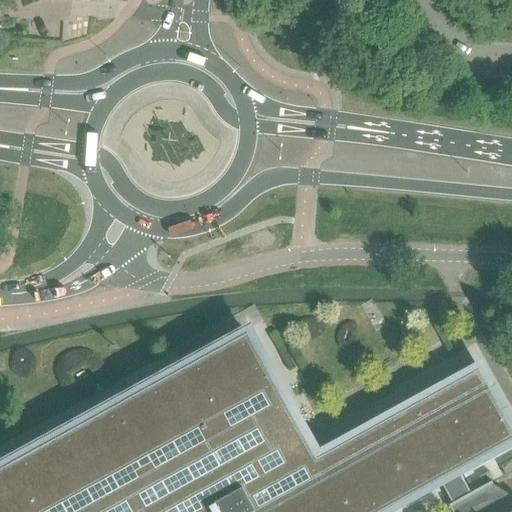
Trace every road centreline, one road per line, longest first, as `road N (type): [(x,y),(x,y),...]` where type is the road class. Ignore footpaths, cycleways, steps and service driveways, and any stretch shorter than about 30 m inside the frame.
road 1 (unclassified): [(112,261),(138,278),(168,283),(336,253),(511,259)]
road 2 (primary): [(147,225),(203,224),(276,177),(511,194)]
road 3 (primary): [(164,52),(127,61),(96,81),(0,85)]
road 4 (unclassified): [(172,17),(42,9),(14,16)]
road 5 (primary): [(394,134),(244,101)]
road 6 (primary): [(394,134),(249,126)]
road 7 (primary): [(167,209),(194,207),(227,186),(242,164),(249,126)]
